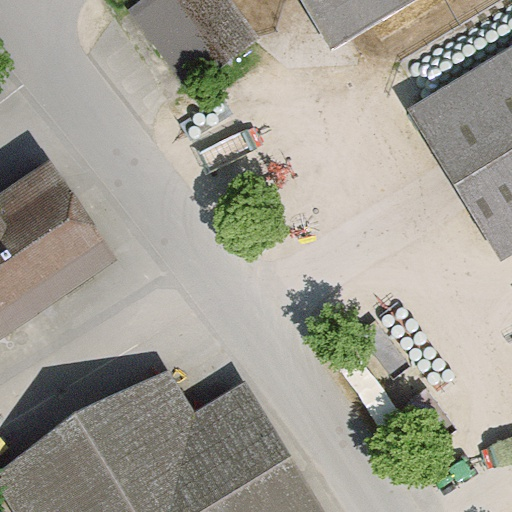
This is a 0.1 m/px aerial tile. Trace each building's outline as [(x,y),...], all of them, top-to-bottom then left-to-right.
[(147,0),(131,12),(186,87),(251,39),(222,0),(147,0)] [(320,0),(330,15),(332,11),(349,0),(320,0)] [(511,243),(511,59),(422,114),(504,248),(511,243)] [(0,325),(106,253),(52,174),(0,209),(0,325)] [(162,389),(9,482),(26,511),(309,511),(241,399),(189,431),(162,389)]
